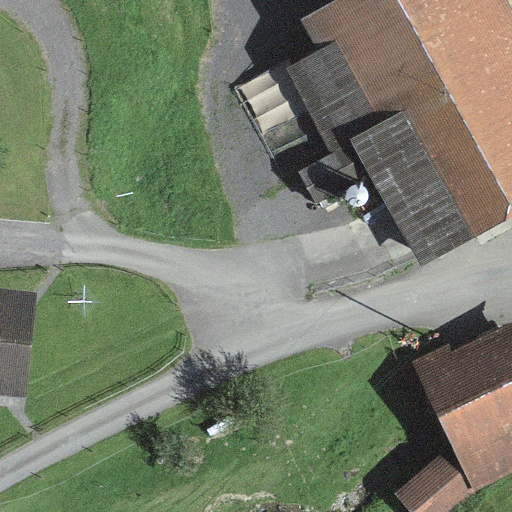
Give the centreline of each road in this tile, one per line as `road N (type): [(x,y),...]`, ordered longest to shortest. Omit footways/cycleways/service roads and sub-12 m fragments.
road 1 (track): [(511,280),(257,350),(0,475)]
road 2 (track): [(0,235),(96,249),(210,280),(292,339)]
road 3 (track): [(27,0),(52,22),(64,55),(62,162),(71,209),(96,249)]
